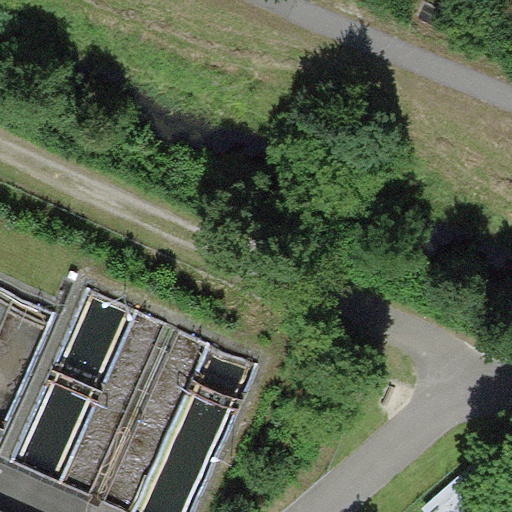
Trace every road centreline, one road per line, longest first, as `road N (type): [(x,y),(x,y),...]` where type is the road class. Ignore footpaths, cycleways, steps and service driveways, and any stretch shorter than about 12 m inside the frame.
road 1 (track): [(481,371),(0,148)]
road 2 (track): [(279,0),(511,94)]
road 3 (track): [(511,386),(481,371),(319,511)]
